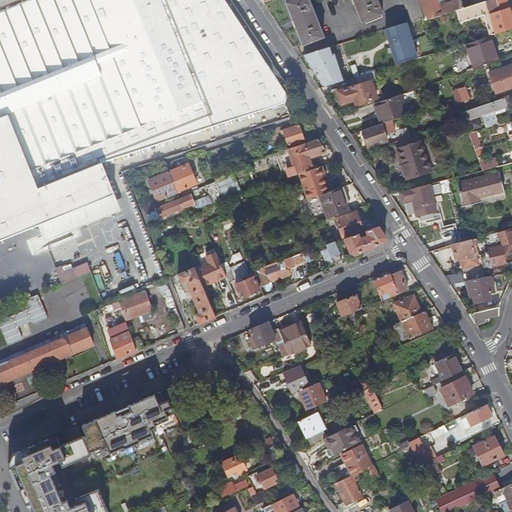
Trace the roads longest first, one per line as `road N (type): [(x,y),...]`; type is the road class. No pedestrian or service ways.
road 1 (residential): [(408,246),(0,429)]
road 2 (residential): [(318,110),(408,246)]
road 3 (residential): [(170,159),(318,110)]
road 4 (residential): [(244,0),(318,110)]
road 5 (residential): [(408,246),(483,354)]
